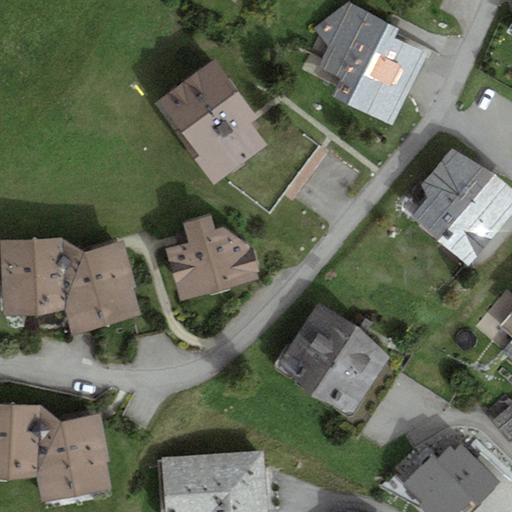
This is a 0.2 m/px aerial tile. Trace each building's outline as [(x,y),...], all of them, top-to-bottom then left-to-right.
[(393,125),(428,53),(395,38),(399,28),(349,2),(314,28),(329,48),(319,66),(341,77),(331,97),(393,125)] [(215,58),(158,100),(185,135),(180,138),(214,184),(268,144),(252,123),(260,117),(215,58)] [(468,266),(511,214),(511,189),(453,148),(421,184),(427,198),(412,217),(468,266)] [(181,302),(260,279),(250,246),(223,227),(215,229),(211,215),(183,222),(189,242),(166,248),(181,302)] [(137,286),(123,240),(84,252),(62,238),(1,240),(4,316),(64,310),(72,335),(142,315),(134,288),(137,286)] [(319,302),(280,363),(313,396),(353,411),(392,357),(358,326),(319,302)] [(511,305),(511,306),(511,305),(511,312),(499,327),(511,337),(511,305)] [(110,462),(101,413),(62,421),(41,405),(0,403),(0,477),(37,477),(42,502),(112,489),(107,463),(110,462)] [(511,403),(492,420),(511,443),(511,403)] [(419,505),(426,511),(471,511),(501,482),(462,442),(454,450),(450,446),(439,458),(434,453),(402,484),(421,503),(419,505)] [(269,511),(265,449),(161,457),(165,511),(269,511)]
